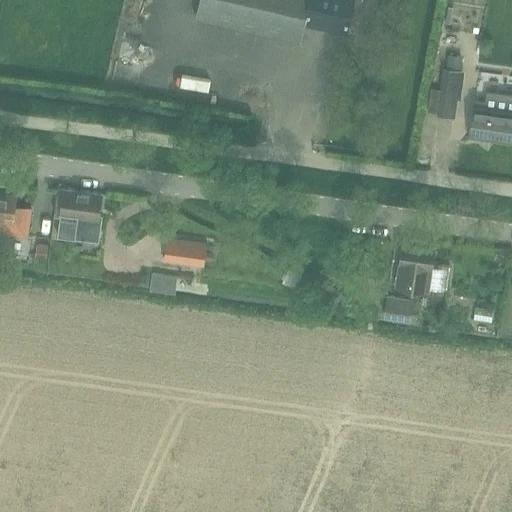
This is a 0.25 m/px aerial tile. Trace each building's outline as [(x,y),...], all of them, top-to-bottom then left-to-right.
[(199,0),(196,15),(301,41),(306,20),(348,30),(355,1),(363,3),(363,0),(199,0)] [(449,54),(447,68),(461,69),(463,56),(449,54)] [(447,68),(444,67),(437,116),(456,118),(459,94),(462,95),(465,70),(461,69),(447,68)] [(470,135),(511,140),(511,106),(475,101),(470,135)] [(60,187),(56,214),(61,215),(60,218),(58,236),(100,242),(103,216),(100,216),(103,193),(65,187),(60,187)] [(0,231),(28,235),(32,208),(16,206),(17,195),(0,192),(0,231)] [(204,265),(208,242),(168,236),(164,260),(204,265)] [(403,236),(396,281),(430,286),(430,283),(446,286),(449,268),(433,265),(436,241),(403,236)] [(97,243),(80,240),(76,260),(94,263),(97,243)] [(50,245),(36,243),(36,258),(49,258),(50,245)] [(288,267),(282,280),(296,287),(303,273),(289,267),(288,267)] [(384,313),(400,315),(411,316),(414,296),(387,292),(384,313)]
